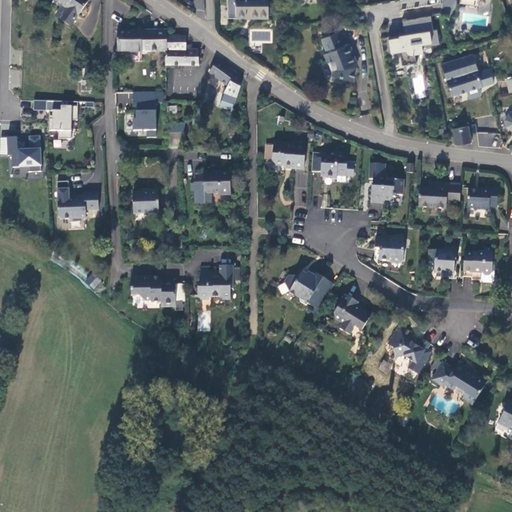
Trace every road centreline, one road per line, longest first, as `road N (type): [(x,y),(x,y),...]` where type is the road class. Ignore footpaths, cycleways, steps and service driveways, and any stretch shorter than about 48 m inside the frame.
road 1 (tertiary): [(207,37),(347,127),(409,147),(511,160)]
road 2 (residential): [(182,268),(118,267),(107,0)]
road 3 (residential): [(511,307),(398,296),(299,232)]
